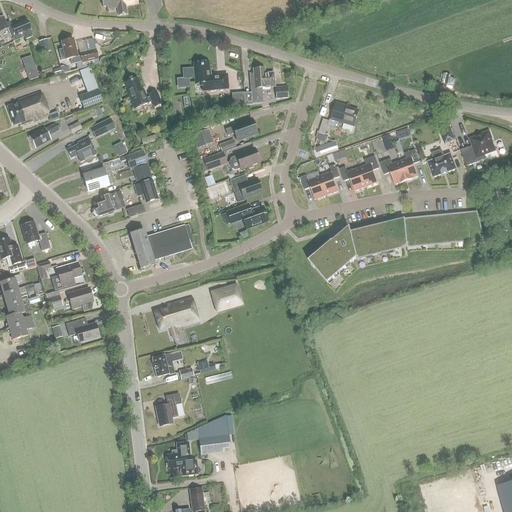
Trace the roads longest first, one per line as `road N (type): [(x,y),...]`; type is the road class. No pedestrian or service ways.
road 1 (unclassified): [(510,113),(429,99),(207,35),(69,19),(28,0)]
road 2 (tertiary): [(118,291),(144,511)]
road 3 (residential): [(118,291),(210,263),(293,220)]
road 4 (residential): [(293,220),(399,197),(463,193)]
road 5 (unknown): [(90,238),(178,202),(166,146)]
road 6 (residential): [(293,220),(285,172),(310,87)]
road 7 (tertiary): [(34,185),(90,238),(118,291)]
